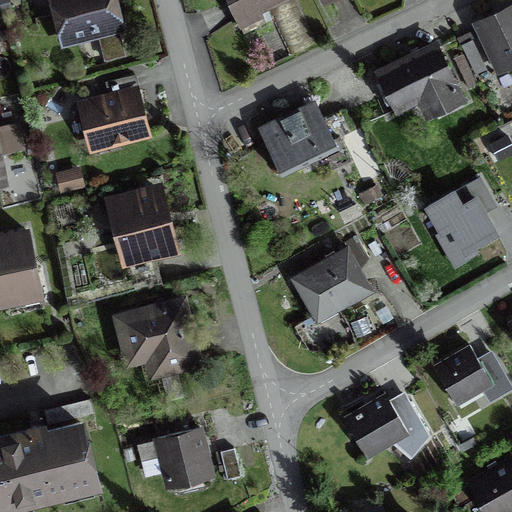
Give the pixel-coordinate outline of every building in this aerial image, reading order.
[(126,36),(117,0),(51,0),(64,51),(126,36)] [(294,0),(227,0),(243,34),(266,23),(262,15),(294,0)] [(346,0),(320,0),(325,10),(346,0)] [(511,12),(476,29),(499,78),(511,72),(511,12)] [(438,46),(379,76),(400,118),(423,106),(432,123),(468,106),(438,46)] [(139,92),(81,106),(94,156),(152,142),(139,92)] [(316,106),(261,132),(285,182),(340,156),(316,106)] [(0,156),(1,156),(23,152),(19,130),(0,134),(0,156)] [(1,156),(0,156),(0,193),(9,191),(1,156)] [(80,173),(59,178),(64,199),(85,194),(80,173)] [(499,237),(489,218),(499,212),(482,183),(428,213),(443,239),(438,242),(455,272),(479,259),(474,251),(499,237)] [(163,189),(109,203),(127,272),(181,259),(163,189)] [(30,234),(0,240),(0,310),(44,301),(30,234)] [(350,251),(297,281),(320,323),(373,292),(361,270),(369,265),(356,243),(348,248),(350,251)] [(206,370),(187,299),(115,317),(130,371),(149,366),(153,383),(206,370)] [(478,362),(470,347),(436,366),(458,405),(484,391),(492,404),(511,393),(511,391),(491,354),(478,362)] [(393,403),(389,394),(350,416),(373,458),(395,444),(413,460),(432,441),(405,396),(393,403)] [(88,397),(50,409),(54,422),(92,411),(88,397)] [(50,422),(0,434),(0,511),(4,511),(103,489),(86,419),(51,427),(50,422)] [(200,425),(139,440),(147,472),(162,468),(166,481),(211,470),(200,425)] [(234,446),(218,450),(224,477),(240,473),(234,446)] [(511,511),(511,458),(470,482),(486,511),(511,511)]
